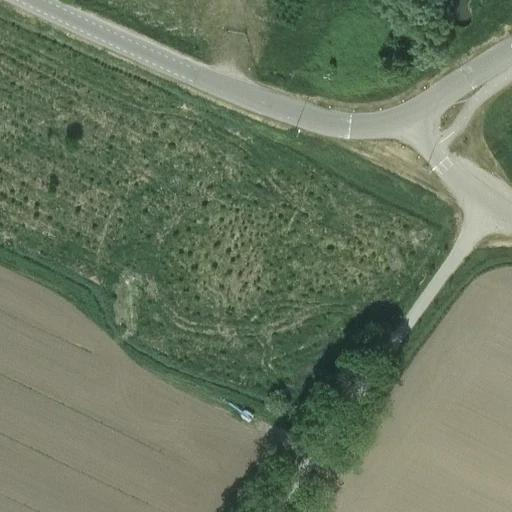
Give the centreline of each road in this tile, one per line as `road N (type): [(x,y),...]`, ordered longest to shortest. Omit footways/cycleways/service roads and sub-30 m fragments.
road 1 (unclassified): [(46,0),(294,117),(370,128),(411,117)]
road 2 (unclassified): [(280,511),(426,298),(498,211)]
road 3 (unclassified): [(498,211),(430,148),(411,117)]
